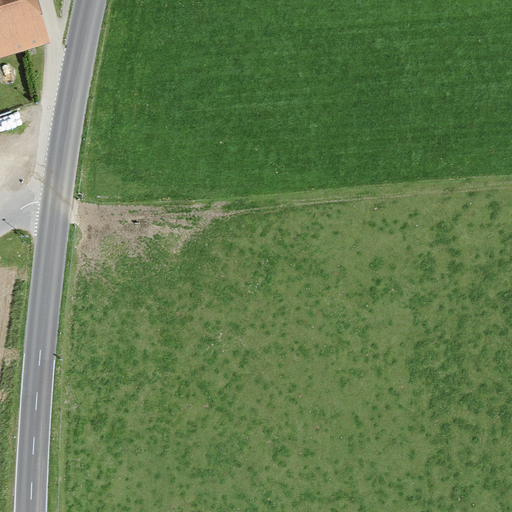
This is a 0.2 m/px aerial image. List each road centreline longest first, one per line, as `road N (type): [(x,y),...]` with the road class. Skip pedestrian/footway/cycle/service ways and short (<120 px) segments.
road 1 (secondary): [(55,202),(30,511)]
road 2 (secondary): [(91,0),(55,202)]
